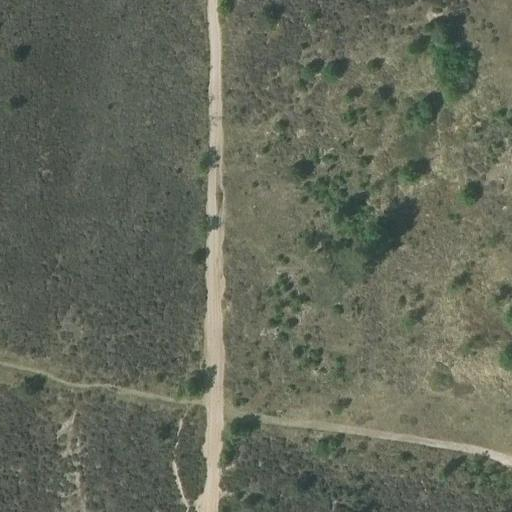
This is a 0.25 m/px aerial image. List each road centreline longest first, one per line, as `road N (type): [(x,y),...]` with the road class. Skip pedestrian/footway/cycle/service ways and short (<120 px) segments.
road 1 (track): [(511,469),(441,444),(0,371)]
road 2 (track): [(201,511),(219,0)]
